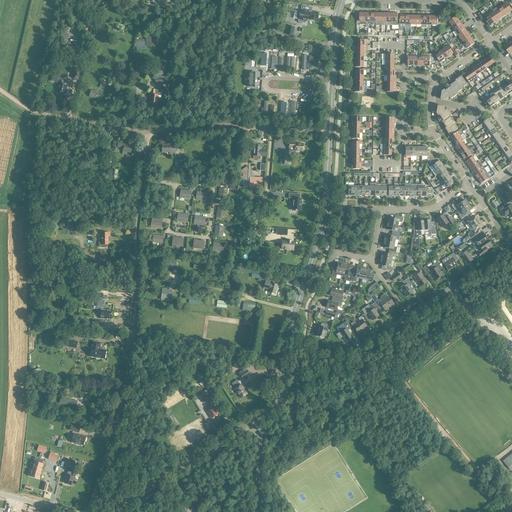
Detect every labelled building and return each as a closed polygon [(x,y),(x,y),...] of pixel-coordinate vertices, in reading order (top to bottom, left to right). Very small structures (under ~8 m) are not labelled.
[(511,10),(507,3),(502,6),(508,14),(510,13),(509,12),(511,10)] [(300,14),(297,14),(296,19),(298,20),(298,22),(305,24),(306,21),(307,17),(310,17),(310,20),(315,21),(316,18),(317,19),(318,12),(310,11),(311,7),(302,5),(301,9),(300,14)] [(508,14),(502,6),(498,9),(503,17),(506,15),(506,16),(508,14)] [(498,9),(494,12),(499,21),(501,19),(500,19),(503,17),(498,9)] [(499,21),(494,12),(489,16),(494,23),(497,21),(497,22),(499,21)] [(365,25),(366,13),(363,13),(360,13),(360,18),(357,18),(357,24),(360,24),(360,25),(365,25)] [(79,26),(81,16),(73,15),(71,24),(79,26)] [(452,27),(460,22),(458,19),(458,18),(457,16),(449,22),(452,27)] [(494,23),(489,16),(485,19),(490,27),(492,25),(494,23)] [(461,24),(460,22),(452,27),(455,31),(463,26),(462,24),(461,24)] [(286,35),(293,36),(295,27),(288,26),(286,35)] [(465,27),(463,26),(455,31),(458,36),(466,30),(464,28),(465,27)] [(466,30),(458,36),(461,40),(469,34),(468,33),(466,30)] [(61,32),(59,40),(67,42),(69,34),(61,32)] [(471,36),(469,34),(461,40),(465,44),(472,39),(470,37),(471,36)] [(146,47),(146,39),(136,40),(137,52),(141,52),(141,50),(147,49),(147,47),(146,47)] [(474,42),(472,39),(465,44),(468,49),(476,43),(474,41),(474,42)] [(63,52),(68,53),(75,54),(77,47),(69,46),(69,47),(65,46),(63,52)] [(449,46),(444,49),(450,57),(452,56),(451,56),(454,54),(449,46)] [(444,49),(440,52),(445,60),(447,58),(448,59),(450,57),(444,49)] [(435,55),(433,56),(435,63),(436,62),(439,61),(441,64),(443,62),(442,62),(445,60),(440,52),(435,56),(435,55)] [(425,57),(425,66),(428,66),(428,67),(430,67),(430,64),(433,64),(433,63),(435,63),(433,56),(432,54),(430,54),(430,57),(425,57)] [(302,55),(301,74),(303,76),(305,74),(307,76),(308,75),(308,70),(309,55),(302,55)] [(318,56),(309,55),(308,70),(317,71),(318,56)] [(490,56),(486,59),(491,66),(495,63),(490,56)] [(491,66),(486,59),(481,62),(486,69),(491,66)] [(170,60),(155,61),(156,72),(171,70),(170,60)] [(486,69),(481,62),(477,65),(482,72),(486,69)] [(482,72),(477,65),(472,68),(474,70),(477,75),(482,72)] [(477,75),(474,70),(469,73),(474,80),(479,77),(477,75)] [(255,72),(248,72),(247,87),(254,87),(255,72)] [(474,80),(469,73),(464,76),(469,84),(474,80)] [(443,92),(441,99),(449,101),(458,95),(457,94),(463,90),(462,89),(468,85),(462,76),(456,81),(457,82),(451,86),(452,87),(446,91),(445,90),(443,92)] [(60,79),(58,92),(66,94),(68,85),(63,84),(64,80),(60,79)] [(504,88),(500,91),(505,98),(509,95),(504,88)] [(162,90),(152,89),(151,93),(150,103),(157,103),(158,96),(162,96),(162,90)] [(91,91),(89,97),(101,100),(103,94),(91,91)] [(505,98),(500,91),(495,94),(501,101),(505,98)] [(501,101),(495,94),(491,97),(496,104),(501,101)] [(496,104),(491,97),(490,96),(487,98),(485,96),(481,99),(486,105),(488,103),(491,108),(496,104)] [(438,106),(437,114),(439,116),(440,116),(444,121),(443,122),(447,128),(446,129),(450,135),(458,129),(454,123),(455,123),(451,117),(452,116),(447,108),(438,106)] [(485,128),(492,123),(489,119),(481,124),(482,126),(484,125),(485,128)] [(495,128),(492,123),(485,128),(487,131),(486,132),(487,133),(495,128)] [(495,128),(487,133),(489,135),(490,135),(492,137),(499,132),(495,128)] [(454,141),(461,136),(464,135),(461,130),(451,137),(454,141)] [(499,132),(492,137),(494,140),(492,141),(494,142),(502,137),(499,132)] [(454,141),(457,146),(463,142),(465,141),(461,136),(454,141)] [(502,137),(494,142),(494,143),(495,142),(497,145),(496,145),(497,147),(505,142),(502,137)] [(289,142),(288,147),(291,147),(295,148),(295,151),(303,151),(303,145),(296,144),(296,143),(289,142)] [(457,146),(455,147),(458,152),(466,147),(463,142),(457,146)] [(508,146),(505,142),(497,147),(498,149),(499,148),(501,151),(508,146)] [(121,144),(121,148),(123,148),(123,152),(131,153),(132,146),(121,144)] [(468,145),(466,147),(458,152),(461,156),(469,151),(471,149),(468,145)] [(254,147),(253,156),(261,157),(261,156),(266,156),(267,150),(262,150),(262,148),(261,148),(261,147),(260,146),(259,146),(258,147),(254,147)] [(511,150),(508,146),(501,151),(503,153),(502,154),(503,156),(511,150)] [(422,148),(422,157),(427,157),(427,160),(428,161),(433,158),(430,153),(427,153),(427,147),(422,147),(422,148)] [(511,151),(511,150),(503,156),(504,158),(505,157),(507,159),(511,156),(511,151)] [(472,156),(469,151),(461,156),(464,161),(472,156)] [(469,167),(476,162),(473,157),(466,162),(469,167)] [(433,158),(428,161),(431,166),(434,171),(442,166),(443,166),(439,161),(437,163),(433,158)] [(477,163),(476,162),(469,167),(472,171),(482,164),(480,161),(477,163)] [(485,169),(482,164),(472,171),(475,176),(485,169)] [(444,168),(442,166),(434,171),(438,175),(446,170),(444,168)] [(248,188),(249,173),(249,167),(249,169),(245,169),(244,169),(243,170),(242,172),(241,174),(240,177),(241,177),(241,179),(240,179),(240,183),(241,183),(241,184),(241,185),(242,186),(244,187),(244,188),(248,188)] [(487,171),(485,169),(475,176),(478,180),(485,175),(487,174),(486,172),(487,171)] [(447,172),(446,170),(438,175),(441,180),(448,175),(446,172),(447,172)] [(249,173),(248,188),(250,188),(262,189),(263,178),(255,178),(255,177),(255,176),(254,175),(253,173),(249,173)] [(448,175),(441,180),(444,184),(452,179),(450,177),(448,175)] [(485,175),(478,180),(481,185),(488,180),(485,175)] [(452,179),(444,184),(447,189),(454,184),(452,181),(453,181),(452,179)] [(354,196),(354,187),(349,187),(349,185),(345,185),(345,191),(348,191),(348,197),(354,197),(354,196)] [(220,188),(219,198),(226,199),(228,189),(220,188)] [(421,197),(421,198),(427,198),(427,194),(432,194),(435,192),(432,188),(427,188),(421,188),(421,197)] [(181,190),(180,198),(190,199),(191,192),(181,190)] [(197,192),(196,200),(206,201),(207,194),(197,192)] [(511,218),(511,217),(511,205),(509,202),(511,200),(511,196),(509,192),(501,198),(506,205),(507,207),(505,209),(501,212),(505,217),(509,215),(511,218)] [(296,211),(301,211),(302,199),(300,199),(300,194),(289,194),(289,199),(293,199),(293,209),(296,209),(296,211)] [(460,211),(469,205),(466,201),(465,201),(459,204),(457,202),(452,206),(455,211),(458,208),(460,211)] [(469,205),(460,211),(462,213),(459,215),(460,217),(460,218),(461,220),(467,216),(465,214),(471,210),(471,209),(471,208),(469,205)] [(218,207),(217,217),(224,218),(225,208),(218,207)] [(178,214),(177,221),(187,223),(188,215),(178,214)] [(437,219),(442,228),(446,225),(447,227),(450,225),(453,223),(449,216),(445,219),(443,215),(440,217),(439,217),(437,218),(437,219)] [(195,216),(194,224),(204,225),(205,218),(195,216)] [(389,218),(388,224),(398,226),(399,222),(402,223),(403,218),(397,216),(396,219),(389,218)] [(470,228),(479,221),(475,216),(471,219),(469,216),(462,221),(466,226),(468,224),(470,228)] [(152,219),(151,226),(161,228),(162,220),(152,219)] [(425,231),(424,221),(417,222),(418,229),(414,229),(414,237),(419,236),(422,236),(421,231),(425,231)] [(424,221),(425,231),(428,230),(428,235),(436,235),(434,227),(431,228),(430,221),(424,221)] [(469,233),(468,237),(463,240),(463,242),(464,244),(471,239),(481,232),(479,230),(483,227),(479,221),(470,228),(473,231),(469,233)] [(398,226),(388,224),(387,230),(394,231),(393,234),(399,235),(400,230),(397,230),(398,226)] [(216,226),(215,236),(222,237),(223,227),(216,226)] [(102,233),(102,242),(100,241),(99,242),(99,246),(100,248),(104,248),(106,247),(107,246),(107,245),(108,245),(108,237),(110,237),(110,233),(102,233)] [(479,246),(488,240),(482,233),(471,240),(473,243),(476,248),(479,246)] [(399,235),(393,234),(393,237),(386,236),(385,242),(395,244),(395,240),(398,240),(399,235)] [(419,236),(414,237),(414,238),(412,238),(411,249),(420,248),(419,238),(419,236)] [(173,238),(172,245),(182,246),(183,239),(173,238)] [(493,248),(488,240),(479,246),(482,251),(478,254),(480,257),(484,254),(493,248)] [(194,241),(193,248),(204,249),(205,242),(194,241)] [(281,246),(282,246),(281,249),(286,249),(293,250),(294,242),(291,241),(287,241),(282,241),(282,245),(281,245),(281,246)] [(395,244),(385,242),(384,248),(390,249),(390,252),(396,253),(397,248),(394,247),(395,244)] [(214,243),(213,251),(223,252),(224,245),(214,243)] [(461,255),(467,264),(473,260),(467,251),(461,255)] [(396,253),(390,252),(389,255),(383,253),(381,260),(391,261),(393,255),(397,256),(397,253),(396,253)] [(442,262),(444,264),(448,270),(453,267),(454,268),(457,265),(455,261),(458,259),(457,259),(456,257),(454,254),(448,258),(442,262)] [(167,259),(166,268),(168,268),(168,269),(176,270),(177,258),(171,258),(171,259),(167,259)] [(391,261),(381,260),(380,266),(387,267),(387,270),(393,271),(393,268),(390,268),(391,261)] [(437,262),(432,266),(428,269),(427,271),(428,272),(430,273),(431,272),(437,280),(442,276),(438,270),(442,268),(437,262)] [(337,275),(341,276),(344,264),(338,263),(337,268),(337,269),(334,268),(331,277),(336,278),(337,275)] [(348,272),(350,266),(344,264),(341,276),(345,277),(345,280),(350,282),(350,280),(352,273),(348,272)] [(239,266),(238,272),(252,274),(252,278),(262,279),(263,269),(239,266)] [(362,279),(364,270),(358,268),(356,272),(353,272),(352,273),(350,281),(355,282),(356,282),(357,278),(362,279)] [(370,271),(364,270),(362,279),(368,281),(367,281),(372,282),(373,275),(369,274),(370,271)] [(399,273),(391,278),(394,282),(401,277),(399,273)] [(421,273),(414,278),(421,287),(427,283),(421,273)] [(401,290),(401,291),(401,292),(402,292),(403,292),(407,297),(413,293),(408,286),(411,284),(408,279),(403,283),(405,286),(401,289),(401,290)] [(267,283),(266,286),(270,288),(269,293),(275,294),(278,285),(272,283),(271,284),(267,283)] [(162,294),(162,300),(172,301),(173,292),(167,291),(167,289),(164,289),(164,294),(162,294)] [(333,300),(342,302),(344,297),(342,296),(343,293),(332,289),(330,296),(334,297),(333,300)] [(374,295),(371,297),(377,306),(380,303),(385,311),(390,308),(389,307),(394,304),(389,297),(388,298),(386,294),(385,294),(383,294),(382,295),(381,296),(381,297),(380,298),(381,299),(378,301),(374,295)] [(97,300),(96,314),(101,315),(101,310),(106,311),(106,309),(107,309),(107,305),(105,305),(105,300),(97,300)] [(218,301),(216,307),(227,309),(228,300),(226,300),(226,302),(218,301)] [(342,302),(333,300),(332,303),(328,302),(327,308),(336,310),(337,307),(341,308),(342,302)] [(243,304),(242,311),(255,312),(256,303),(244,302),(243,304)] [(369,304),(362,310),(366,315),(368,314),(373,321),(379,317),(375,310),(377,309),(374,304),(370,306),(369,304)] [(111,318),(112,310),(107,309),(106,309),(106,311),(101,310),(101,315),(100,319),(106,319),(106,318),(108,318),(111,318)] [(367,327),(364,323),(366,321),(363,315),(358,318),(358,319),(360,321),(356,324),(355,322),(354,322),(351,323),(351,325),(352,326),(353,326),(358,333),(363,330),(367,327)] [(346,322),(341,325),(337,328),(340,333),(344,338),(344,339),(344,340),(346,341),(352,337),(348,330),(351,328),(346,322)] [(318,330),(317,337),(324,339),(325,334),(327,334),(328,329),(322,328),(323,325),(320,324),(318,330)] [(68,341),(67,347),(76,349),(78,343),(68,341)] [(92,349),(90,357),(96,359),(96,360),(100,360),(100,359),(105,360),(107,351),(100,350),(101,344),(93,343),(92,349)] [(193,373),(197,376),(203,370),(199,367),(193,373)] [(246,368),(239,373),(242,377),(249,373),(246,368)] [(205,378),(199,384),(203,388),(209,383),(205,378)] [(241,385),(240,385),(237,380),(232,383),(235,389),(241,398),(247,394),(241,385)] [(174,382),(171,386),(176,392),(180,389),(174,382)] [(209,407),(212,405),(209,401),(212,399),(206,390),(203,392),(200,387),(197,389),(200,394),(198,395),(204,404),(206,403),(209,407)] [(61,399),(60,403),(72,405),(72,408),(76,409),(77,402),(61,399)] [(168,410),(162,402),(159,404),(165,412),(168,410)] [(212,405),(209,407),(206,409),(208,412),(207,412),(212,419),(218,414),(212,405)] [(173,415),(169,418),(175,428),(179,425),(173,415)] [(71,426),(70,431),(73,431),(73,434),(74,434),(72,443),(76,444),(80,445),(84,446),(85,442),(86,442),(87,439),(86,438),(86,437),(79,435),(80,429),(71,426)] [(58,454),(51,452),(49,459),(57,461),(58,454)] [(32,469),(41,472),(43,464),(42,464),(44,460),(35,458),(32,469)] [(41,472),(32,469),(30,476),(39,479),(41,472)] [(74,481),(77,471),(73,470),(72,471),(68,470),(69,469),(65,483),(72,485),(73,480),(74,481)]
